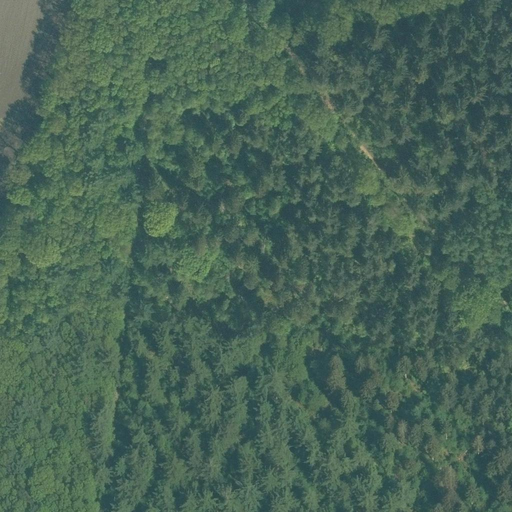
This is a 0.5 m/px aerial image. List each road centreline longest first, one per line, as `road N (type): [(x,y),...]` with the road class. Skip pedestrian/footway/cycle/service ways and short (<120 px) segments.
road 1 (track): [(156,0),(107,511)]
road 2 (track): [(511,372),(219,0)]
